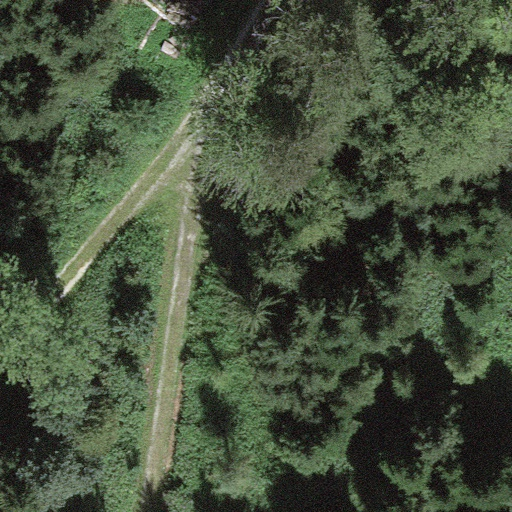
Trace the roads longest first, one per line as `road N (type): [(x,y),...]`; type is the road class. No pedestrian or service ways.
road 1 (track): [(285,0),(225,85),(0,344)]
road 2 (track): [(143,511),(225,85)]
